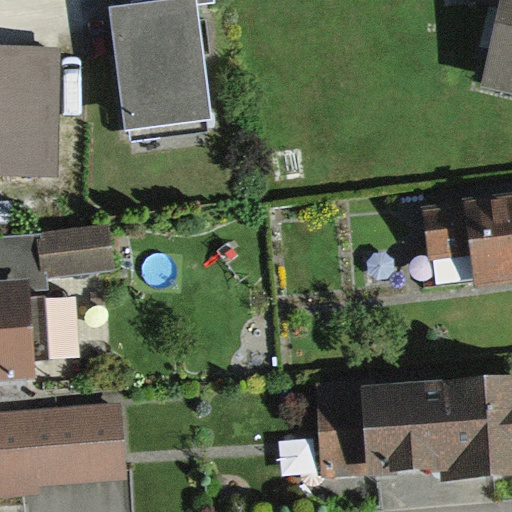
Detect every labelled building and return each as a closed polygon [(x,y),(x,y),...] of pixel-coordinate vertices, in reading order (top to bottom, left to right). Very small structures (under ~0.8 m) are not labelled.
[(149,0),(151,13),(111,18),(126,136),(210,125),(195,7),(212,5),(211,0),(149,0)] [(511,0),(502,0),(482,88),(511,94),(511,0)] [(0,180),(61,181),(63,49),(0,48),(0,180)] [(464,219),(428,221),(432,263),(469,260),(471,287),(511,283),(511,197),(463,201),(464,219)] [(111,228),(37,242),(46,287),(120,274),(111,228)] [(28,289),(0,290),(0,387),(34,385),(28,289)] [(360,384),(318,387),(325,478),(368,475),(369,483),(448,477),(449,489),(511,483),(511,381),(361,393),(360,384)] [(125,408),(0,415),(0,500),(35,499),(35,489),(130,483),(125,408)]
